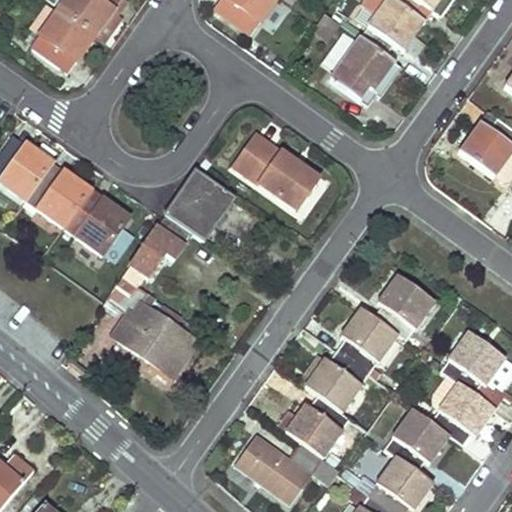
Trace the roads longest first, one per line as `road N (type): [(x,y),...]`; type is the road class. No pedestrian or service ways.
road 1 (residential): [(164,489),(383,172)]
road 2 (tertiary): [(0,347),(164,489)]
road 3 (residential): [(511,3),(383,172)]
road 4 (residential): [(90,131),(97,146),(132,168),(175,161),(221,92),(222,72)]
road 5 (residential): [(222,72),(242,71),(383,172)]
road 6 (residential): [(383,172),(511,267)]
road 7 (residential): [(161,33),(141,42),(91,113),(90,131)]
